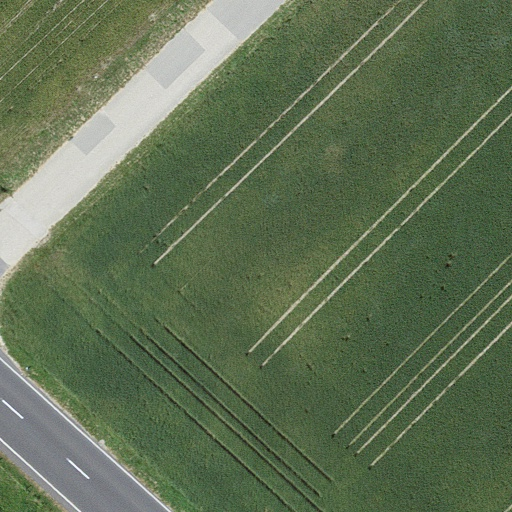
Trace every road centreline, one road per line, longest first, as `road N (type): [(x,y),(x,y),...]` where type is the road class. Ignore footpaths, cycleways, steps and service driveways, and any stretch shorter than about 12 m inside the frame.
road 1 (track): [(0,278),(283,0)]
road 2 (tertiary): [(0,421),(99,511)]
